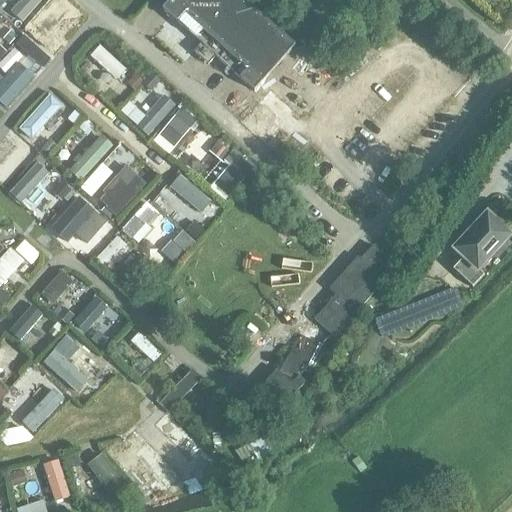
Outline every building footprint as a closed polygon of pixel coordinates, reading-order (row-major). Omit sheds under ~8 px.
[(0,0),(0,10),(9,0),(8,0),(0,0)] [(22,0),(11,14),(23,24),(43,0),(22,0)] [(48,34),(72,5),(65,0),(56,0),(37,24),(48,34)] [(242,0),(169,0),(161,9),(200,44),(193,52),(208,65),(215,57),(254,92),(294,46),(242,0)] [(9,47),(18,38),(11,32),(3,41),(9,47)] [(23,39),(16,48),(43,71),(51,62),(23,39)] [(117,83),(126,72),(99,49),(90,59),(117,83)] [(482,60),(477,65),(483,71),(488,66),(482,60)] [(0,105),(7,111),(34,80),(18,66),(4,82),(0,78),(0,105)] [(144,85),(134,77),(127,86),(136,94),(144,85)] [(270,86),(242,119),(279,150),(307,117),(270,86)] [(167,92),(147,113),(138,105),(129,115),(149,134),(178,103),(167,92)] [(31,143),(62,109),(50,98),(19,132),(31,143)] [(176,110),(179,112),(154,144),(169,156),(190,130),(194,133),(203,121),(181,104),(176,110)] [(73,127),(83,117),(76,111),(67,121),(73,127)] [(88,138),(96,129),(86,120),(78,129),(88,138)] [(14,132),(0,147),(0,163),(3,166),(24,141),(14,132)] [(80,184),(113,149),(102,138),(81,160),(78,157),(72,163),(75,166),(68,173),(80,184)] [(58,148),(49,141),(39,153),(47,160),(58,148)] [(28,143),(21,156),(33,162),(40,149),(28,143)] [(225,206),(252,175),(256,178),(261,172),(244,158),(243,159),(234,151),(230,156),(217,144),(210,153),(224,165),(224,164),(228,167),(208,191),(225,206)] [(20,207),(49,176),(37,166),(9,196),(20,207)] [(112,224),(146,187),(126,168),(103,194),(106,197),(100,203),(105,208),(100,213),(112,224)] [(180,178),(170,189),(201,215),(211,204),(180,178)] [(72,192),(62,183),(52,195),(62,203),(72,192)] [(432,194),(437,187),(434,184),(429,191),(432,194)] [(152,202),(160,210),(171,200),(162,192),(152,202)] [(67,246),(95,214),(79,200),(51,232),(67,246)] [(161,217),(147,204),(121,233),(132,243),(147,227),(150,229),(161,217)] [(452,269),(473,288),(484,276),(478,270),(510,236),(487,214),(454,249),(463,258),(452,269)] [(194,223),(186,233),(199,244),(207,234),(194,223)] [(173,243),(171,242),(160,254),(176,268),(196,245),(182,233),(173,243)] [(126,247),(117,238),(93,264),(103,272),(126,247)] [(25,242),(15,253),(31,268),(41,257),(25,242)] [(158,252),(146,242),(138,251),(150,261),(158,252)] [(389,262),(371,247),(360,260),(364,264),(355,274),(353,272),(346,281),(351,285),(340,298),(336,294),(314,320),(335,338),(376,289),(370,284),(389,262)] [(0,316),(13,302),(0,291),(25,263),(10,251),(0,262),(0,316)] [(140,266),(131,257),(123,266),(132,274),(140,266)] [(52,308),(73,284),(61,274),(40,298),(52,308)] [(463,308),(456,289),(374,322),(382,341),(463,308)] [(86,335),(108,310),(96,300),(74,324),(86,335)] [(20,344),(43,317),(32,308),(9,334),(20,344)] [(67,327),(74,318),(64,310),(57,319),(67,327)] [(299,336),(305,343),(279,373),(275,370),(262,385),(286,405),(305,382),(300,378),(306,371),(309,374),(325,355),(324,354),(325,353),(322,350),(331,341),(311,323),(299,336)] [(64,330),(57,325),(48,335),(55,341),(64,330)] [(107,342),(98,334),(91,341),(101,350),(107,342)] [(161,356),(138,335),(130,344),(153,365),(161,356)] [(55,347),(43,361),(80,390),(91,376),(55,347)] [(148,371),(140,363),(132,371),(141,379),(148,371)] [(170,411),(203,376),(193,367),(160,402),(170,411)] [(54,387),(23,421),(35,431),(65,398),(54,387)] [(22,429),(10,432),(13,448),(30,445),(34,441),(22,429)] [(133,468),(150,492),(175,474),(149,438),(134,449),(143,461),(133,468)] [(102,452),(88,463),(117,500),(131,490),(102,452)] [(80,465),(79,453),(70,454),(71,466),(80,465)] [(71,496),(59,458),(44,462),(55,501),(71,496)] [(12,487),(28,481),(24,469),(7,474),(12,487)] [(47,511),(43,499),(16,508),(17,511),(47,511)]
